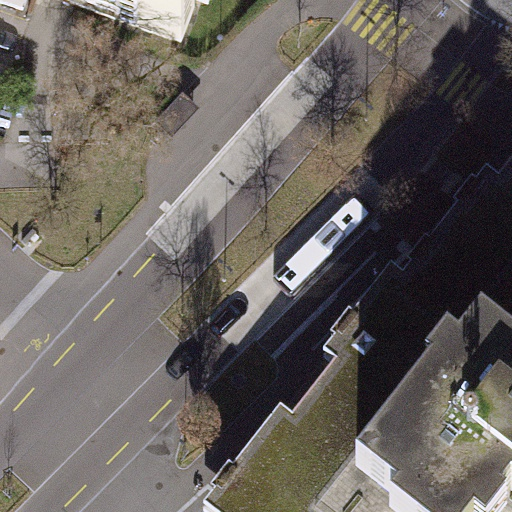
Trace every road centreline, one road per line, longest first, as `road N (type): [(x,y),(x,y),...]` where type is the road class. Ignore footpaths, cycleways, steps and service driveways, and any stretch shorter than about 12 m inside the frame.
road 1 (tertiary): [(51,511),(343,212),(511,16)]
road 2 (tertiary): [(413,0),(0,456)]
